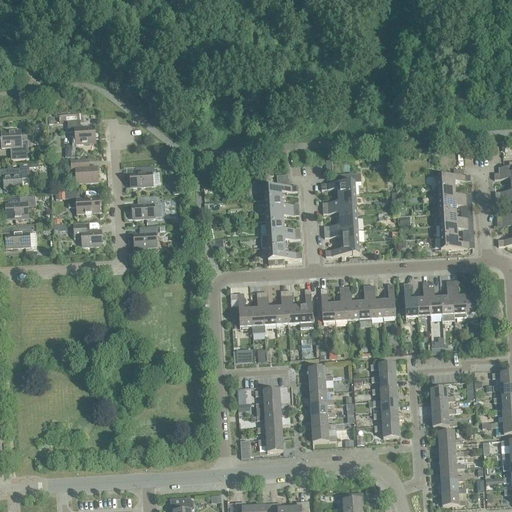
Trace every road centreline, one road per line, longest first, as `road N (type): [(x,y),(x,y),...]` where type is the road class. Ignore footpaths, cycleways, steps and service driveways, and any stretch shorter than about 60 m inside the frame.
road 1 (residential): [(0,276),(118,267),(120,137)]
road 2 (residential): [(511,361),(410,374),(418,482),(395,491)]
road 3 (residential): [(218,377),(211,298),(221,280),(320,271)]
road 4 (tertiary): [(225,477),(373,469),(395,491)]
road 5 (residential): [(320,271),(492,257)]
